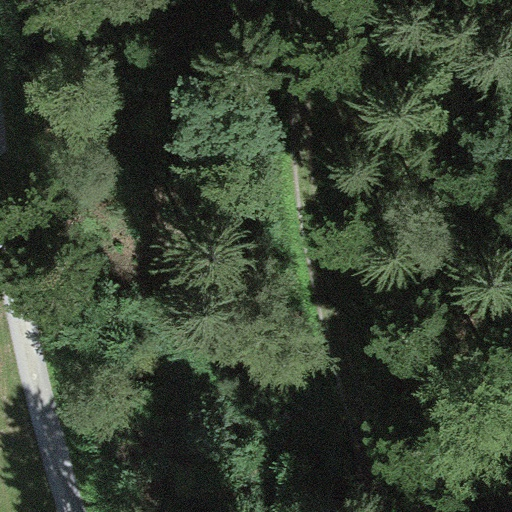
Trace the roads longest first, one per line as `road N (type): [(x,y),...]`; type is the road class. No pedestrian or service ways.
road 1 (track): [(293,0),(300,171),(375,511)]
road 2 (track): [(0,241),(8,306),(73,511)]
